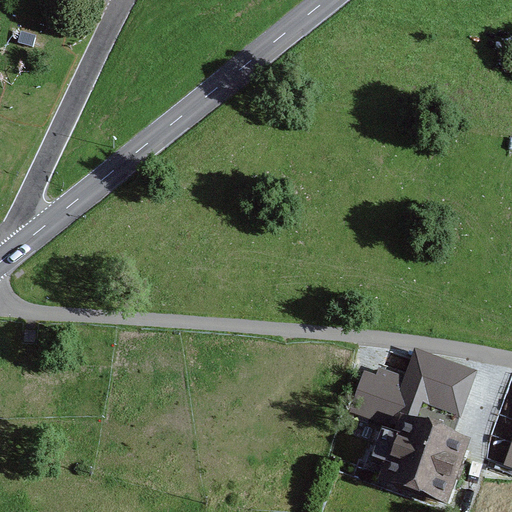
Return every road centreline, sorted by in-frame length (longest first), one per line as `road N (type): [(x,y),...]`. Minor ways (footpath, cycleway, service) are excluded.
road 1 (residential): [(511,360),(421,341),(0,303)]
road 2 (primary): [(28,238),(326,0)]
road 3 (residential): [(122,0),(27,201),(28,238)]
